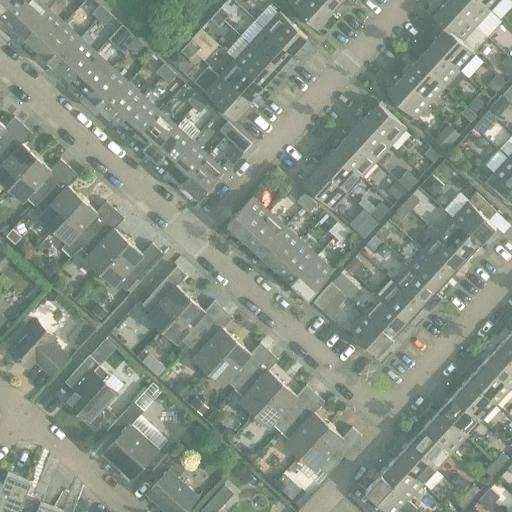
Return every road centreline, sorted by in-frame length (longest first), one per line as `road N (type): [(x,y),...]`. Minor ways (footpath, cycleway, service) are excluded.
road 1 (residential): [(188,234),(400,0)]
road 2 (residential): [(383,414),(188,234)]
road 3 (residential): [(188,234),(0,63)]
road 4 (residential): [(383,414),(511,280)]
road 5 (residential): [(133,511),(22,414)]
